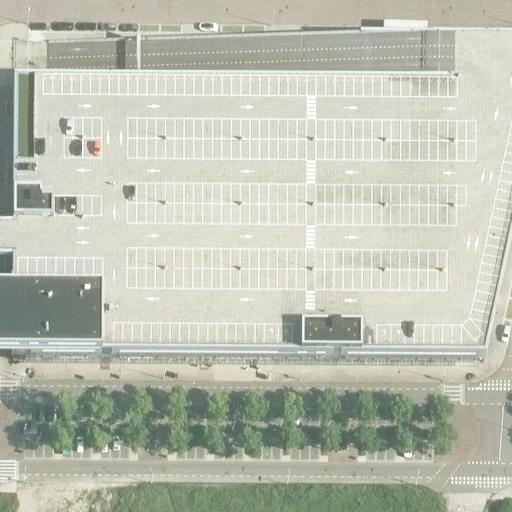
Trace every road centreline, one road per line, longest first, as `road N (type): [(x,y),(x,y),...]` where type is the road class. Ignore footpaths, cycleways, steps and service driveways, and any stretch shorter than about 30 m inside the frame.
road 1 (unclassified): [(511,14),(0,9)]
road 2 (unknown): [(0,79),(457,81),(479,94),(487,120)]
road 3 (unclassified): [(505,400),(0,394)]
road 4 (unclassified): [(0,469),(501,473)]
road 5 (unknown): [(122,245),(120,311),(129,318),(438,321),(457,313),(480,248)]
road 6 (unknown): [(487,120),(122,113)]
road 7 (unknown): [(123,175),(487,188)]
road 8 (unknown): [(122,245),(480,248)]
road 9 (unknown): [(122,113),(63,122),(59,159),(79,176),(123,175)]
